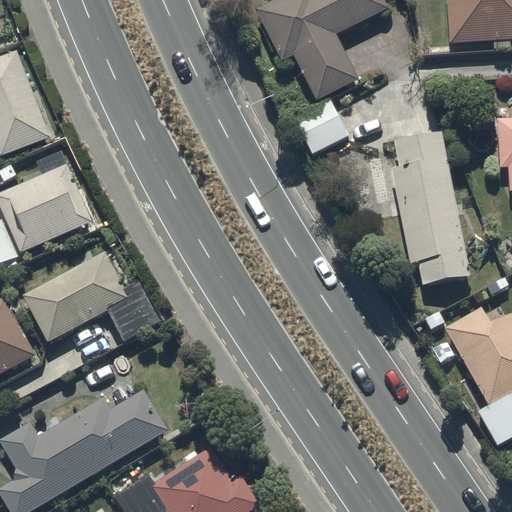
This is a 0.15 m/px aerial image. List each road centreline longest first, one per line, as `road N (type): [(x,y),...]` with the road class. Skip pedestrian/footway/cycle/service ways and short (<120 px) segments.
road 1 (trunk): [(162,0),(289,247),(466,511)]
road 2 (trunk): [(377,511),(170,191),(83,0)]
